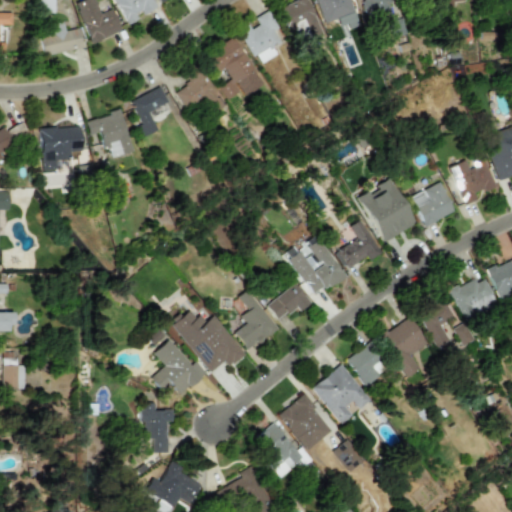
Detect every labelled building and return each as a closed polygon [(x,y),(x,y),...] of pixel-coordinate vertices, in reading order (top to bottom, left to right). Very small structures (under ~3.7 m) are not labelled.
[(52,13),(51,0),(37,0),(37,12),(52,13)] [(98,13),(92,0),(82,0),(73,4),(89,43),(119,31),(110,8),(98,13)] [(293,0),(275,8),(284,29),(302,21),(305,28),(315,24),(304,0),(293,0)] [(252,17),(256,25),(248,29),(245,24),(236,29),(255,64),(273,55),(269,47),(277,43),(271,30),(275,28),(266,10),(252,17)] [(9,13),(0,12),(0,54),(2,55),(2,42),(0,42),(0,24),(9,25),(9,13)] [(386,22),(391,37),(404,33),(399,17),(386,22)] [(63,30),(61,22),(49,24),(51,33),(38,36),(41,55),(81,48),(77,28),(63,30)] [(203,54),(214,72),(221,68),(228,79),(216,86),(224,99),(238,90),(241,95),(260,83),(230,37),(203,54)] [(170,89),(183,109),(203,97),(205,100),(214,95),(200,71),(170,89)] [(154,130),(146,110),(164,103),(158,87),(127,100),(142,135),(154,130)] [(82,120),(85,135),(97,132),(101,149),(106,148),(109,157),(128,152),(118,111),(82,120)] [(18,140),(27,133),(18,122),(9,129),(18,140)] [(511,124),(479,136),(495,181),(511,174),(511,124)] [(0,125),(0,158),(0,157),(0,149),(10,144),(1,125),(0,125)] [(40,171),(54,169),(53,160),(68,159),(67,152),(79,151),(77,125),(36,129),(40,171)] [(460,204),(474,200),(472,193),(491,187),(481,156),(466,161),(465,159),(447,165),(460,204)] [(377,241),(410,226),(388,180),(366,190),(366,191),(356,195),(377,241)] [(451,212),(437,182),(407,196),(421,226),(451,212)] [(378,253),(357,219),(346,226),(353,238),(333,250),(344,268),(364,256),(367,259),(378,253)] [(340,277),(316,237),(285,257),(309,296),(340,277)] [(511,278),(511,257),(483,271),(496,299),(511,291),(511,280),(511,279),(511,278)] [(482,279),(473,283),(471,278),(446,290),(460,319),(493,303),(482,279)] [(275,320),(293,306),(296,311),(307,302),(291,283),(263,306),(275,320)] [(0,330),(8,331),(8,312),(0,312),(0,292),(3,293),(3,284),(0,284),(0,330)] [(247,313),(227,328),(245,350),(274,328),(244,289),(235,296),(247,313)] [(444,341),(437,323),(449,318),(442,300),(415,311),(430,347),(444,341)] [(168,324),(206,373),(222,359),(227,366),(241,355),(210,315),(199,323),(188,308),(176,318),(168,324)] [(406,355),(423,344),(406,317),(376,336),(402,377),(415,369),(406,355)] [(188,365),(164,339),(149,353),(161,365),(147,378),(158,391),(166,383),(177,395),(202,373),(192,362),(188,365)] [(342,360),(362,386),(384,369),(364,344),(342,360)] [(0,388),(21,388),(22,366),(13,366),(13,352),(0,352),(0,357),(0,388)] [(366,399),(336,364),(307,388),(337,424),(348,414),(342,407),(349,400),(356,408),(366,399)] [(303,450),(329,430),(299,394),(274,415),(303,450)] [(168,409),(151,410),(151,402),(137,402),(138,439),(149,438),(150,452),(164,452),(164,421),(169,421),(168,409)] [(292,451),(271,422),(249,439),(276,476),(296,462),(299,466),(308,460),(298,446),(292,451)] [(347,472),(361,459),(343,439),(328,452),(347,472)] [(156,481),(149,477),(141,490),(170,507),(175,497),(186,503),(197,484),(176,472),(179,467),(167,461),(156,481)] [(230,481),(245,511),(271,511),(247,466),(234,472),(237,477),(230,481)]
